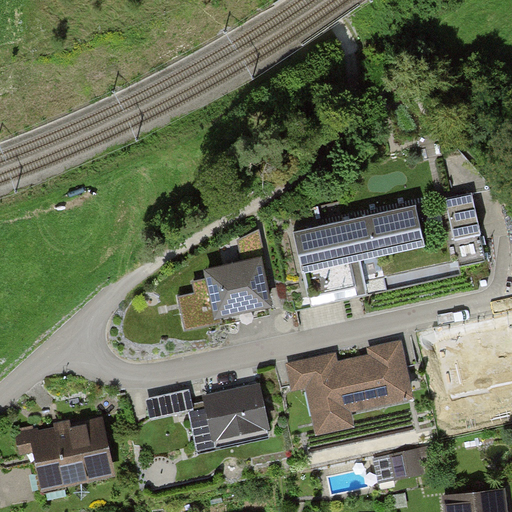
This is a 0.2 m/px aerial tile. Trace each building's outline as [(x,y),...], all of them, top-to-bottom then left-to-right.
[(492,192),(461,198),(470,240),(501,234),(492,192)] [(439,205),(296,236),(312,310),(377,296),(370,264),(448,247),(439,205)] [(284,309),(274,260),(216,272),(218,280),(202,284),(205,296),(190,299),(196,328),(284,309)] [(384,359),(291,379),(303,435),(426,408),(417,364),(387,371),(384,359)] [(280,432),(269,384),(212,396),(214,404),(202,406),(199,390),(157,399),(161,418),(199,410),(207,448),(280,432)] [(116,420),(39,436),(50,487),(127,471),(116,420)] [(367,469),(328,477),(332,496),(371,488),(367,469)] [(511,511),(511,505),(510,488),(446,496),(447,511),(511,511)]
